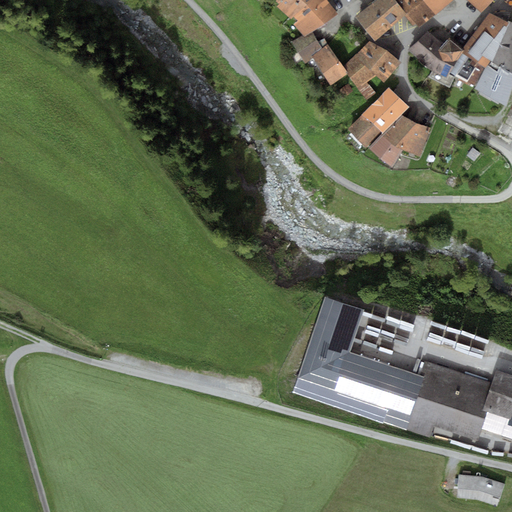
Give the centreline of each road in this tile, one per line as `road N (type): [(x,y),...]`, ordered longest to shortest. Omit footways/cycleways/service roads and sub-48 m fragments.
road 1 (track): [(52,349),(511,468)]
road 2 (residential): [(511,188),(494,198),(401,201),(339,179),(309,154),(187,0)]
road 3 (residential): [(502,8),(411,35),(402,73),(417,101),(511,158)]
road 4 (track): [(47,511),(8,372),(21,350),(52,349)]
